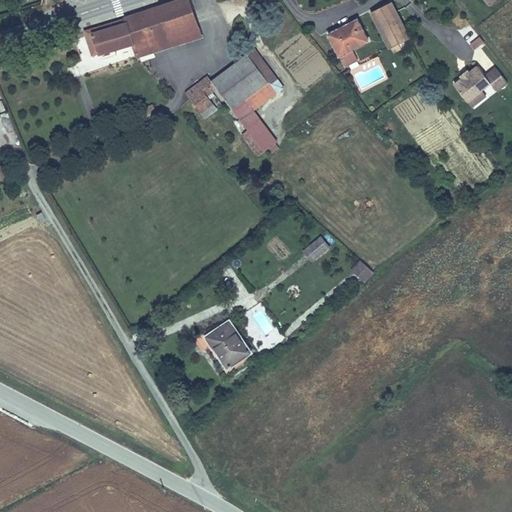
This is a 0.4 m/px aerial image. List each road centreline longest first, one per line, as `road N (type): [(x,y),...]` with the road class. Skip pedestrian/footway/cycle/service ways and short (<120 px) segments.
road 1 (track): [(200,494),(191,452),(33,188),(34,169)]
road 2 (unclassified): [(232,511),(0,389)]
road 3 (primary): [(123,0),(0,40)]
